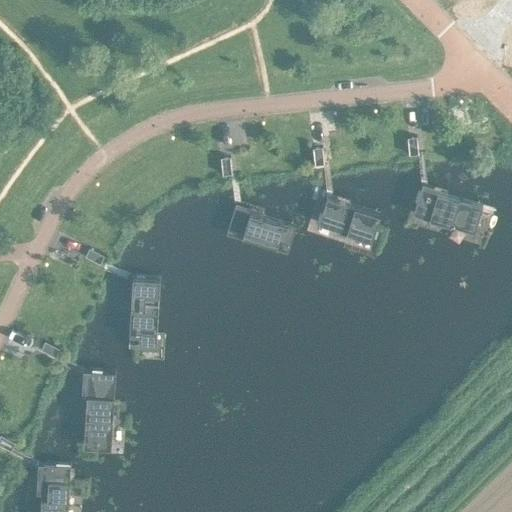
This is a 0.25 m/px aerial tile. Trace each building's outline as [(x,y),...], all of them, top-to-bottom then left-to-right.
[(405,131),(407,147),(416,146),(414,130),(405,131)] [(321,157),(319,141),(310,142),(312,158),(321,157)] [(218,151),(220,167),(229,167),(227,151),(218,151)] [(479,200),(418,181),(410,207),(446,218),(471,226),(479,200)] [(323,192),(315,218),(369,234),(377,208),(323,192)] [(232,202),(223,228),(285,247),(293,221),(232,202)] [(87,241),(83,250),(97,256),(101,248),(87,241)] [(157,272),(130,270),(126,342),(152,343),(152,339),(153,339),(157,272)] [(38,343),(53,350),(57,341),(42,335),(38,343)] [(85,363),(84,389),(81,441),(108,443),(112,365),(85,363)] [(0,439),(8,443),(12,435),(0,428),(0,439)] [(40,457),(39,487),(37,511),(64,511),(68,458),(40,457)]
